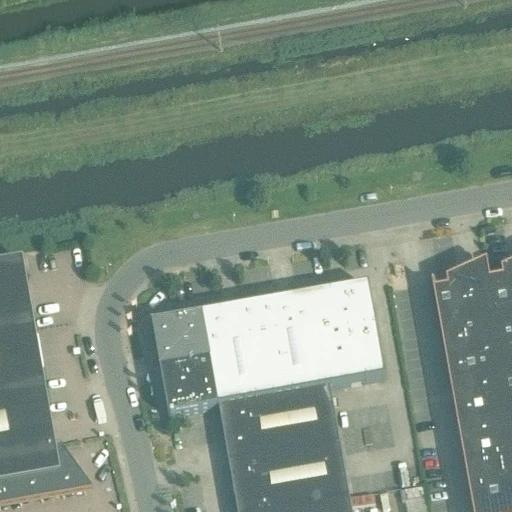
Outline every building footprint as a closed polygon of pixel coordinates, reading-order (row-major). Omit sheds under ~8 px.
[(61,453),(60,453),(61,456),(57,457),(23,265),(0,269),(0,511),(5,511),(93,497),(61,453)] [(433,289),(431,289),(446,371),(459,368),(502,361),(488,286),(489,286),(486,268),(446,286),(447,293),(447,294),(436,296),(433,289)] [(489,286),(488,286),(502,361),(511,358),(511,270),(501,276),(502,284),(489,286)] [(332,297),(313,300),(329,393),(330,393),(385,383),(369,296),(368,291),(332,297)] [(258,310),(274,403),(329,393),(313,300),(258,310)] [(203,320),(211,366),(219,413),(274,403),(258,310),(203,320)] [(151,329),(160,376),(211,366),(203,320),(151,329)] [(459,368),(446,371),(453,411),(466,409),(511,400),(511,358),(502,361),(459,368)] [(168,422),(218,413),(219,413),(211,366),(160,376),(168,422)] [(218,413),(228,468),(340,449),(330,393),(329,393),(274,403),(219,413),(218,413)] [(511,400),(466,409),(453,411),(461,452),(474,450),(511,443),(511,400)] [(511,443),(474,450),(461,452),(468,493),(481,491),(511,485),(511,443)] [(228,468),(236,511),(302,511),(350,504),(340,449),(228,468)] [(511,511),(511,485),(481,491),(468,493),(471,511),(511,511)]
